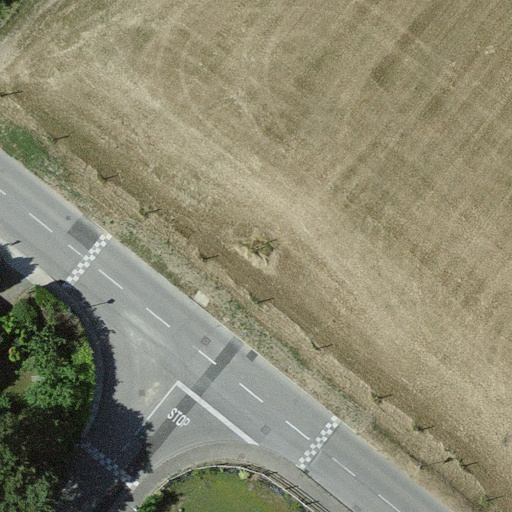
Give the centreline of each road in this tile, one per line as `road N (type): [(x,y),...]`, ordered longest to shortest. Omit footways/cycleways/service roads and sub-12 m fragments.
road 1 (tertiary): [(200,353),(405,511)]
road 2 (tertiary): [(0,189),(200,353)]
road 3 (residential): [(76,511),(200,353)]
